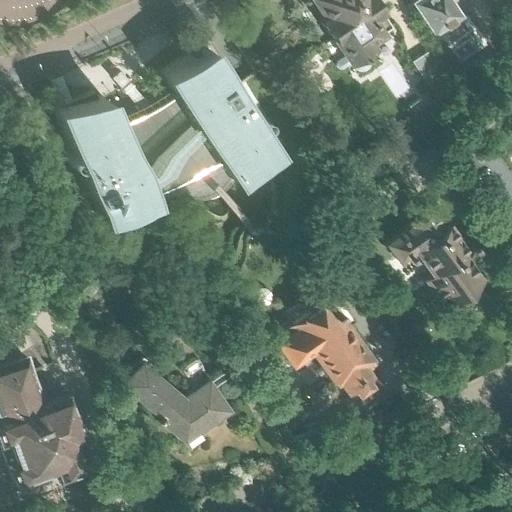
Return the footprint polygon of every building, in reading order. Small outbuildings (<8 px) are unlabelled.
[(322,24),(357,0),(312,0),(323,16),(318,20),(322,24)] [(368,41),(390,26),(380,12),(381,11),(375,2),(378,0),(357,0),(322,24),(331,38),(331,37),(343,56),(334,61),(333,64),(334,66),(335,68),(338,69),(340,68),(348,63),(352,68),(355,70),(359,72),(362,71),(366,69),(368,66),(369,62),(369,58),(365,52),(372,48),(368,41)] [(457,13),(448,0),(409,0),(430,31),(457,13)] [(436,41),(449,62),(467,51),(454,30),(436,41)] [(269,147),(202,44),(159,72),(171,90),(167,93),(161,98),(154,102),(149,104),(144,99),(139,103),(134,107),(138,111),(132,114),(124,117),(112,121),(101,96),(95,98),(92,90),(60,103),(56,105),(56,107),(51,108),(58,123),(97,216),(144,196),(142,193),(151,186),(159,180),(167,174),(178,168),(191,161),(201,157),(212,153),(225,173),(269,147)] [(465,88),(451,66),(425,82),(440,104),(465,88)] [(511,92),(504,86),(473,120),(483,129),(511,96),(511,92)] [(431,145),(414,122),(413,121),(389,138),(407,162),(431,145)] [(456,136),(449,140),(455,148),(462,144),(456,136)] [(480,280),(460,252),(465,249),(445,222),(441,225),(428,207),(425,208),(422,204),(417,203),(411,207),(411,212),(414,217),(403,224),(404,226),(383,242),(396,260),(403,254),(409,262),(413,264),(417,262),(419,260),(429,273),(422,278),(443,307),(467,290),(467,291),(470,291),(476,287),(476,284),(475,283),(480,280)] [(374,367),(343,324),(350,318),(337,299),(329,304),(319,291),(311,290),(307,293),(307,301),(309,304),(302,309),(297,303),(282,314),(286,321),(267,334),(268,336),(262,341),(261,341),(260,344),(260,347),(262,349),(265,350),(268,350),(275,345),(287,362),(306,349),(330,381),(333,379),(342,392),(348,387),(351,389),(361,382),(361,377),(366,374),(365,372),(372,367),(373,368),(374,367)] [(70,438),(76,436),(79,435),(63,392),(42,400),(25,354),(0,363),(0,451),(12,483),(53,467),(56,477),(80,467),(70,438)] [(227,410),(211,387),(196,397),(192,392),(182,399),(140,363),(122,385),(159,416),(155,420),(158,422),(159,420),(183,441),(184,440),(183,438),(192,432),(191,430),(194,428),(196,431),(227,410)]
